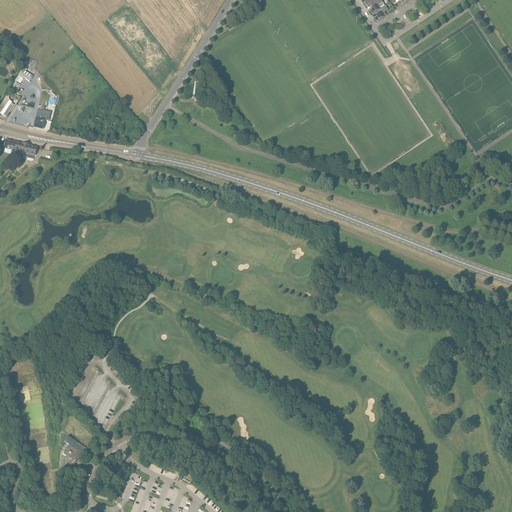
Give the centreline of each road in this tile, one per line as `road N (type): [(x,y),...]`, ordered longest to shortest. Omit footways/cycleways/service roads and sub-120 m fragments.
road 1 (primary): [(511,280),(308,202),(137,154)]
road 2 (unclassified): [(272,511),(208,452),(147,433),(107,452),(89,485),(92,508)]
road 3 (residential): [(137,154),(230,0)]
